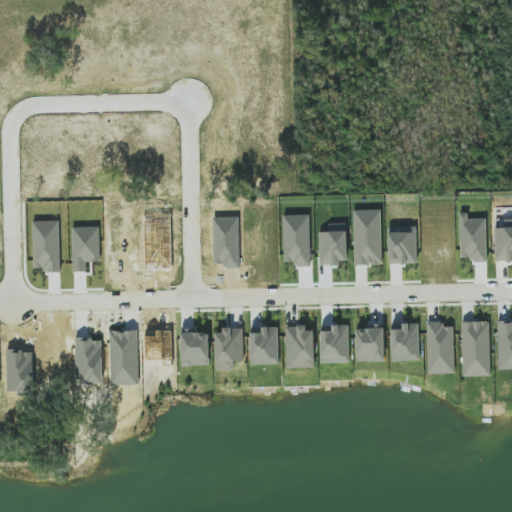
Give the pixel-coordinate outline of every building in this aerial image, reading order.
[(381,209),(353,210),(355,265),(383,264),(381,209)] [(486,218),(468,219),(468,213),(460,213),(461,260),(487,259),(486,218)] [(311,265),(309,214),(283,215),(285,266),(311,265)] [(511,259),(511,219),(511,227),(494,227),(495,260),(511,259)] [(390,264),(417,263),(417,226),(389,227),(390,264)] [(491,376),(490,320),(462,321),(463,376),(491,376)] [(455,373),(454,326),(444,326),(444,321),(427,322),(428,374),(455,373)] [(391,324),(392,361),(420,360),(420,323),(391,324)] [(315,367),(314,330),(306,331),(306,326),(286,326),(287,368),(315,367)] [(322,326),(322,362),(349,362),(348,326),(322,326)] [(357,361),(385,361),(384,326),(356,327),(357,361)] [(279,327),(250,327),(251,364),(280,364),(279,327)] [(217,370),(235,369),(234,361),(244,360),(243,328),(215,329),(217,370)]
